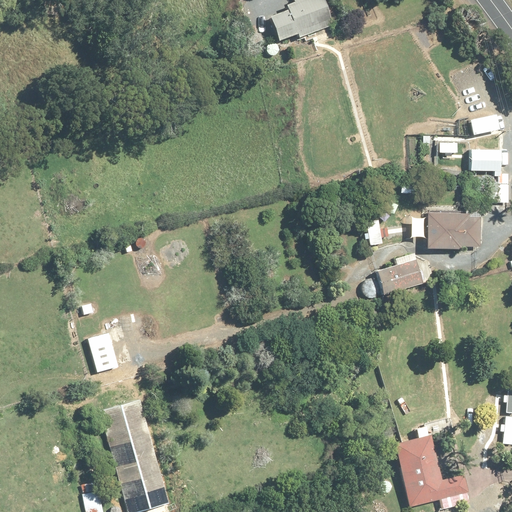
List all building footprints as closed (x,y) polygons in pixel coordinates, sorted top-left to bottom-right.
[(273,17),(283,41),(300,34),(302,39),(336,25),(325,0),(296,0),(298,2),(289,5),(291,10),(273,17)] [(278,45),(268,48),(274,64),(284,60),(278,45)] [(494,130),(490,115),(463,121),(466,136),(494,130)] [(417,144),(417,154),(425,154),(426,143),(429,144),(429,137),(419,136),(418,144),(417,144)] [(464,149),(463,170),(489,171),(489,176),(494,177),(497,177),(497,174),(498,150),(464,149)] [(492,208),(479,208),(478,217),(492,217),(492,208)] [(473,248),(474,210),(459,209),(459,215),(420,213),(418,249),(455,250),(455,247),(473,248)] [(419,281),(409,252),(388,259),(390,264),(367,272),(375,296),(419,281)] [(118,365),(131,361),(122,329),(89,338),(99,373),(119,368),(118,365)] [(100,410),(126,507),(110,506),(109,511),(149,511),(150,509),(171,503),(143,399),(100,410)] [(421,426),(409,429),(411,438),(387,444),(403,507),(432,499),(435,511),(468,503),(449,429),(423,435),(421,426)] [(102,511),(96,483),(81,486),(87,511),(102,511)]
